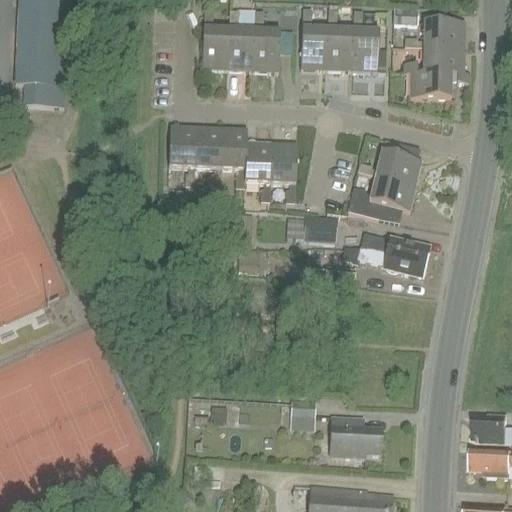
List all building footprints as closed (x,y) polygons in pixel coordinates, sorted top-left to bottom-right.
[(19,0),(15,89),(25,89),(24,110),(64,112),(69,0),(19,0)] [(340,0),(346,9),(358,0),(340,0)] [(301,49),(300,74),(326,75),(327,49),(327,34),(326,34),(310,33),(306,33),(306,29),(310,29),(311,14),(302,14),(301,49)] [(202,49),(202,73),(227,74),(228,49),(229,34),(228,34),(212,34),(208,34),(208,30),(212,30),(213,15),(203,15),(202,49)] [(327,49),(326,75),(351,76),(352,49),(352,35),(336,34),(332,34),(332,30),(336,30),(336,15),(327,15),(326,34),(327,34),(327,49)] [(417,31),(417,15),(394,15),(393,30),(417,31)] [(228,49),(227,74),(253,75),(254,49),(254,35),(237,35),(233,34),(234,30),(238,31),(238,16),(229,16),(228,33),(228,34),(229,34),(228,49)] [(254,49),(253,75),(279,76),(279,49),(280,36),(263,35),(259,35),(259,31),(263,31),(263,17),(254,16),(254,34),(254,35),(254,49)] [(352,49),(351,76),(377,77),(378,49),(379,35),(361,35),(357,35),(357,31),(361,31),(362,16),(354,16),(353,16),(352,35),(352,49)] [(405,49),(405,53),(424,53),(464,53),(464,49),(464,27),(424,27),(424,44),(424,48),(420,48),(420,44),(405,44),(405,49)] [(405,68),(405,77),(410,77),(411,78),(464,78),(464,53),(424,53),(424,68),(424,72),(420,72),(420,68),(405,68)] [(470,78),(464,78),(411,78),(411,103),(445,104),(451,104),(451,87),(470,87),(470,78)] [(445,104),(445,114),(455,114),(455,104),(451,104),(445,104)] [(169,131),(168,172),(185,173),(189,173),(189,177),(185,177),(185,192),(194,192),(194,173),(195,132),(169,131)] [(195,132),(194,173),(210,173),(214,174),(214,178),(210,177),(210,192),(219,193),(219,174),(220,133),(195,132)] [(220,133),(219,174),(235,174),(239,174),(239,178),(235,178),(235,193),(244,193),(244,187),(246,147),(246,134),(220,133)] [(246,147),(244,187),(261,188),(265,188),(264,192),(260,192),(260,207),(269,207),(269,188),(271,148),(246,147)] [(271,148),(269,188),(286,189),(290,189),(290,193),(286,193),(285,207),(294,208),(294,203),(297,149),(271,148)] [(359,168),(357,177),(374,181),(375,182),(375,181),(414,191),(421,166),(381,157),(377,172),(376,176),(372,175),(373,171),(359,168)] [(408,216),(414,191),(375,181),(375,182),(371,197),(353,193),(347,216),(378,224),(382,210),(408,216)] [(336,248),(337,223),(306,221),(304,246),(336,248)] [(233,230),(233,242),(254,242),(254,230),(233,230)] [(372,254),(427,267),(431,252),(391,243),(391,245),(375,241),(372,254)] [(372,254),(361,254),(346,254),(343,265),(358,269),(359,265),(384,270),(383,273),(423,282),(427,267),(372,254)] [(354,289),(355,285),(356,275),(326,272),(326,274),(325,283),(325,285),(325,286),(354,289)] [(325,283),(326,274),(314,273),(313,283),(325,285),(325,283)] [(314,435),(315,406),(291,405),(290,434),(314,435)] [(212,411),(211,428),(226,428),(227,412),(212,411)] [(239,425),(249,425),(249,415),(239,415),(239,425)] [(382,460),(383,434),(363,434),(363,423),(333,422),(331,461),(366,463),(366,460),(382,460)] [(473,423),(472,446),(477,446),(477,448),(511,449),(511,434),(507,434),(507,423),(489,422),(489,424),(473,423)] [(511,472),(511,471),(511,458),(471,456),(470,477),(485,477),(484,482),(510,484),(511,472)] [(311,489),(308,511),(394,511),(395,500),(368,498),(369,493),(311,489)]
